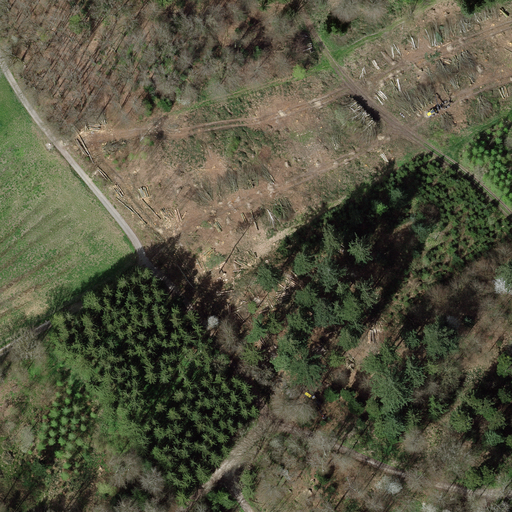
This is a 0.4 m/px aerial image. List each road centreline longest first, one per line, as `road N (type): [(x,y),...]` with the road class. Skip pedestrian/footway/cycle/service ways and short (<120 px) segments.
road 1 (track): [(297,0),(338,75),(511,217)]
road 2 (track): [(0,57),(46,134),(150,263)]
road 3 (track): [(270,424),(325,436),(409,472),(511,492)]
road 4 (track): [(150,263),(251,387),(270,424)]
road 5 (track): [(0,355),(150,263)]
road 6 (track): [(181,511),(270,424)]
